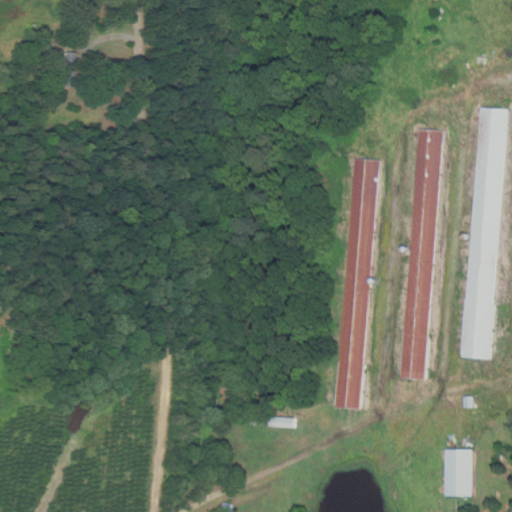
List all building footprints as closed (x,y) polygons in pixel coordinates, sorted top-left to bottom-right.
[(73,52),(71,87),(61,86),(63,52),(73,52)] [(483,107),(511,109),(511,123),(495,359),(465,357),(483,107)] [(421,128),(450,130),(432,380),(403,378),(421,128)] [(357,159),(386,161),(368,411),(338,409),(357,159)] [(477,397),(477,408),(467,408),(467,397),(477,397)] [(300,429),(255,426),(255,416),(300,418),(300,429)] [(448,450),(476,450),(476,497),(448,497),(448,450)] [(226,460),(225,467),(218,465),(219,459),(226,460)] [(231,505),(229,511),(218,511),(220,502),(231,505)]
